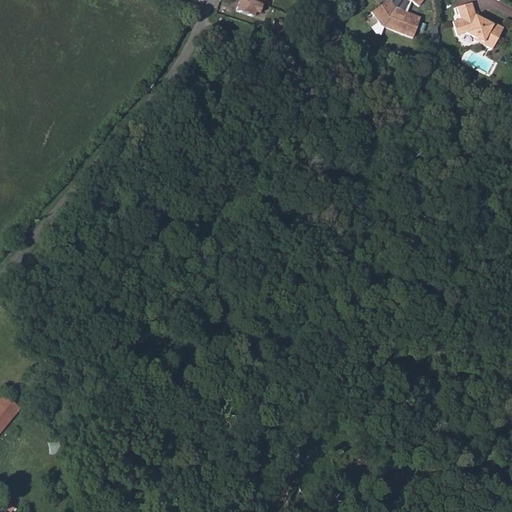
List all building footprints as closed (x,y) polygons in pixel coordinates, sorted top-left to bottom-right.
[(247,0),(233,0),(230,10),(249,16),(251,11),(256,13),(259,4),(247,0)] [(412,39),(420,19),(407,14),(411,2),(424,9),(426,0),(390,0),(389,1),(388,0),(371,12),(382,26),(412,39)] [(483,21),(474,16),(470,3),(456,7),(459,20),(452,22),(455,36),(465,34),(472,38),(472,40),(490,50),(502,29),(491,23),(490,25),(483,21)] [(289,25),(272,20),(269,31),(272,32),(284,36),(285,36),(288,27),(289,25)] [(0,431),(21,406),(5,394),(0,400),(0,431)] [(9,511),(13,508),(6,502),(0,509),(0,511),(9,511)]
